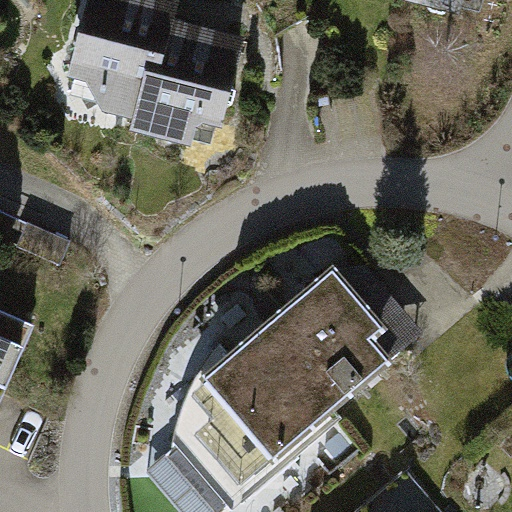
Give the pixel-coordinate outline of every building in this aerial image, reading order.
[(177,2),(170,0),(90,0),(70,76),(88,80),(103,111),(133,119),(140,91),(148,60),(161,63),(173,17),(177,2)] [(404,0),(405,0),(454,14),(458,0),(404,0)] [(140,91),(133,119),(129,133),(191,148),(198,123),(225,130),(249,36),(173,17),(161,63),(148,60),(140,91)] [(13,218),(0,212),(0,243),(2,244),(13,218)] [(82,250),(39,231),(28,257),(70,275),(82,250)] [(327,270),(172,384),(196,416),(171,435),(207,485),(374,362),(359,343),(373,332),(327,270)] [(0,414),(21,424),(60,337),(0,310),(0,414)] [(411,511),(380,475),(336,511),(411,511)]
